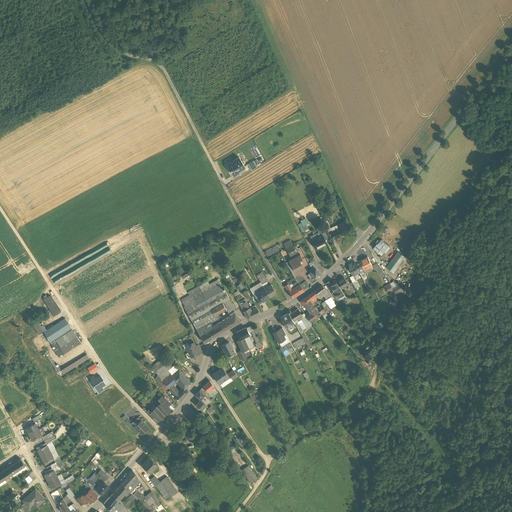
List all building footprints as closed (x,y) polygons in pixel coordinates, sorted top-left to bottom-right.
[(232,161),(232,162),(228,164),(228,165),(230,169),(233,174),(238,171),(238,170),(244,166),(239,157),(232,161)] [(253,160),(248,164),(251,170),(257,166),(253,160)] [(302,225),(303,226),(306,224),(309,223),(306,217),(300,220),(301,222),(302,225)] [(345,225),(339,227),(342,234),(348,231),(345,225)] [(339,227),(339,226),(337,227),(338,228),(331,231),(333,235),(332,235),(334,238),(337,236),(338,237),(340,236),(340,235),(342,234),(339,227)] [(321,234),(311,239),(315,248),(326,243),(323,237),(322,234),(321,234)] [(290,239),(283,243),(286,248),(292,244),(290,239)] [(388,245),(381,239),(379,241),(378,240),(376,242),(378,243),(374,248),(381,253),(384,250),(385,252),(388,248),(386,247),(388,245)] [(296,252),(292,244),(286,248),(290,255),(296,252)] [(405,256),(399,252),(387,267),(393,271),(405,256)] [(302,257),(300,253),(289,259),(290,262),(298,257),(299,259),(302,257)] [(372,266),(367,256),(363,258),(365,262),(368,268),(372,266)] [(290,262),(287,263),(288,266),(291,265),(291,264),(299,259),(298,257),(290,262)] [(299,259),(291,264),(291,265),(294,271),(303,266),(299,259)] [(355,263),(348,266),(353,275),(359,272),(357,266),(355,263)] [(320,274),(315,267),(310,271),(314,277),(320,274)] [(267,281),(262,274),(257,277),(261,284),(267,281)] [(348,284),(343,276),(336,281),(336,282),(340,288),(345,285),(347,284),(348,284)] [(217,279),(180,299),(191,319),(200,314),(222,302),(229,298),(224,289),(223,289),(222,288),(217,279)] [(340,288),(336,282),(331,285),(330,285),(332,288),(336,295),(338,294),(339,294),(339,295),(343,292),(340,288)] [(390,284),(395,293),(403,289),(401,285),(397,287),(394,282),(390,284)] [(271,283),(263,288),(269,297),(276,293),(271,283)] [(389,293),(393,290),(390,284),(390,283),(385,286),(389,293)] [(292,290),(289,291),(292,296),(293,298),(304,290),(300,285),(292,290)] [(322,285),(314,291),(311,293),(313,297),(317,294),(324,288),(322,285)] [(263,288),(257,292),(262,301),(269,297),(263,288)] [(324,288),(317,294),(319,297),(327,292),(324,288)] [(378,292),(381,296),(386,293),(383,288),(378,292)] [(403,289),(395,293),(394,297),(396,301),(406,294),(403,289)] [(311,293),(301,301),(303,304),(310,299),(311,301),(314,298),(313,297),(311,293)] [(50,294),(43,298),(54,315),(61,311),(50,294)] [(331,296),(324,300),(329,307),(330,308),(336,305),(333,302),(334,302),(331,296)] [(229,298),(222,302),(225,308),(228,314),(229,314),(234,311),(234,308),(229,298)] [(248,308),(244,299),(238,302),(243,311),(248,308)] [(310,299),(303,304),(308,311),(312,308),(312,309),(315,307),(311,301),(310,299)] [(324,300),(315,307),(321,314),(329,307),(324,300)] [(222,302),(200,314),(204,320),(208,318),(214,315),(217,313),(225,308),(222,302)] [(315,307),(312,309),(312,308),(308,311),(310,313),(306,316),(307,318),(309,321),(310,322),(320,314),(315,307)] [(248,308),(243,311),(247,319),(256,315),(253,309),(250,311),(248,308)] [(297,309),(289,314),(293,321),(297,318),(299,317),(300,317),(301,316),(297,309)] [(37,322),(51,313),(50,311),(36,319),(37,322)] [(234,311),(229,314),(229,315),(230,315),(231,317),(235,324),(240,321),(234,311)] [(289,314),(288,313),(280,317),(286,328),(294,323),(293,321),(289,314)] [(209,330),(206,325),(204,320),(200,314),(191,319),(204,342),(218,334),(217,333),(213,327),(209,330)] [(235,324),(231,317),(230,315),(229,315),(221,320),(218,321),(218,322),(212,325),(213,327),(217,333),(223,330),(223,331),(235,324)] [(65,317),(44,331),(51,343),(56,341),(56,340),(72,329),(65,317)] [(33,324),(39,334),(43,331),(38,322),(33,324)] [(252,325),(246,327),(249,334),(251,333),(253,339),(255,338),(257,337),(256,335),(254,330),(253,327),(252,325)] [(301,326),(297,328),(309,348),(312,346),(301,326)] [(246,327),(236,331),(240,339),(248,335),(249,334),(246,327)] [(72,329),(56,340),(56,341),(64,353),(81,342),(76,335),(72,329)] [(289,341),(285,333),(282,335),(279,329),(273,332),(278,342),(284,338),(286,342),(289,341)] [(253,346),(248,335),(244,337),(249,348),(253,346)] [(249,347),(244,337),(240,339),(237,340),(242,350),(249,347)] [(51,343),(59,356),(64,353),(56,341),(51,343)] [(195,345),(193,341),(188,344),(189,346),(187,347),(186,348),(187,351),(189,351),(191,356),(195,354),(195,353),(198,352),(199,352),(198,352),(195,345)] [(222,345),(227,355),(229,354),(234,351),(229,341),(222,345)] [(220,351),(226,359),(230,356),(229,354),(227,355),(224,349),(220,351)] [(241,350),(237,352),(242,360),(246,358),(243,353),(242,353),(241,350)] [(46,354),(57,372),(59,370),(49,353),(46,354)] [(63,373),(88,357),(86,354),(61,370),(63,373)] [(91,373),(98,368),(94,363),(88,368),(91,373)] [(222,366),(212,373),(219,382),(226,377),(228,376),(227,373),(222,366)] [(190,382),(179,369),(172,374),(176,380),(178,382),(180,380),(184,385),(182,387),(184,388),(190,382)] [(172,374),(170,372),(162,379),(168,387),(168,386),(172,384),(176,380),(172,374)] [(89,378),(97,389),(102,386),(105,384),(100,375),(96,377),(94,374),(89,378)] [(213,386),(209,381),(203,386),(206,389),(207,391),(207,390),(210,389),(213,386)] [(172,384),(168,386),(175,394),(178,391),(173,384),(172,384)] [(178,391),(175,394),(179,400),(187,393),(184,388),(182,387),(178,391)] [(204,394),(199,390),(195,394),(200,399),(200,398),(204,394)] [(204,394),(200,398),(203,401),(206,404),(208,401),(208,400),(210,399),(204,394)] [(200,398),(200,399),(196,404),(201,409),(206,404),(203,401),(200,398)] [(161,402),(156,406),(164,414),(170,409),(167,405),(162,401),(161,402)] [(164,414),(156,406),(151,411),(150,412),(154,416),(158,420),(164,414)] [(154,416),(150,412),(151,411),(149,408),(145,412),(152,419),(154,416)] [(129,427),(132,424),(125,416),(121,420),(129,427)] [(138,417),(131,423),(132,424),(134,425),(141,419),(138,417)] [(148,428),(141,419),(134,425),(142,434),(148,428)] [(36,423),(26,428),(29,434),(39,429),(36,423)] [(39,429),(29,434),(33,440),(42,435),(39,429)] [(41,448),(37,450),(41,456),(50,451),(47,445),(45,446),(41,448)] [(50,451),(41,456),(44,462),(53,457),(50,451)] [(150,457),(142,465),(149,472),(157,464),(150,457)] [(25,465),(21,458),(14,463),(18,469),(25,465)] [(60,460),(56,462),(58,466),(53,469),(54,470),(54,471),(57,469),(63,464),(61,460),(60,460)] [(18,469),(14,463),(7,467),(12,474),(18,469)] [(249,466),(243,470),(250,481),(256,477),(249,466)] [(12,474),(8,468),(1,472),(5,478),(12,474)] [(108,476),(100,469),(97,472),(105,480),(108,476)] [(49,472),(44,475),(48,481),(57,476),(54,471),(54,470),(49,472)] [(132,470),(121,483),(126,488),(127,487),(131,491),(140,481),(132,470)] [(57,476),(48,481),(51,487),(60,482),(57,476)] [(159,482),(154,476),(150,479),(155,485),(159,482)] [(177,492),(166,476),(160,481),(167,491),(171,496),(177,492)] [(96,489),(101,495),(109,486),(104,481),(96,489)] [(140,481),(131,491),(127,487),(126,488),(127,489),(131,493),(133,494),(136,490),(136,489),(142,484),(140,481)] [(126,488),(121,483),(112,493),(117,498),(118,499),(125,491),(127,489),(126,488)] [(74,495),(69,487),(65,490),(68,493),(66,494),(70,499),(74,495)] [(97,495),(90,488),(83,496),(90,502),(97,495)] [(44,499),(35,489),(23,500),(24,502),(29,506),(34,502),(37,505),(44,499)] [(137,490),(133,494),(137,498),(140,501),(144,497),(144,496),(137,490)] [(151,491),(149,493),(154,501),(157,505),(157,506),(160,504),(151,491)] [(117,498),(112,493),(103,502),(108,507),(117,498)] [(129,495),(128,496),(130,498),(133,502),(137,498),(133,494),(131,493),(129,495)] [(140,501),(139,501),(146,510),(148,509),(146,506),(150,503),(154,501),(149,493),(144,496),(144,497),(140,501)] [(86,500),(81,495),(76,498),(80,504),(86,500)] [(68,511),(71,511),(63,498),(60,500),(60,501),(58,502),(62,511),(68,511)] [(133,502),(130,498),(124,505),(127,508),(133,502)] [(82,511),(70,499),(66,502),(72,511),(82,511)] [(29,506),(24,502),(21,505),(26,511),(30,508),(29,506)]
